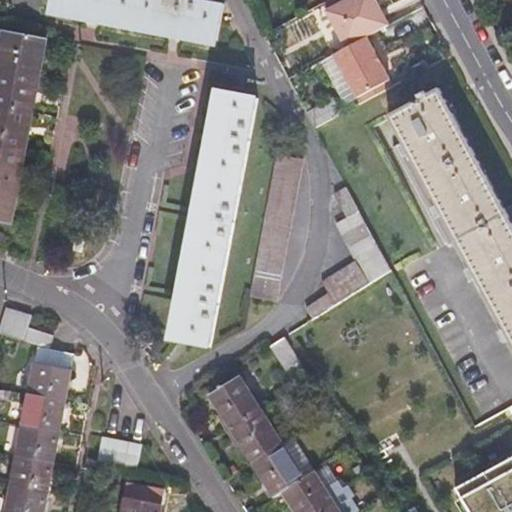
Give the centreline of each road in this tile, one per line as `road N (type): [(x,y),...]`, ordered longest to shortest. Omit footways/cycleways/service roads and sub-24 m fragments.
road 1 (residential): [(154,399),(282,316),(317,244),(320,193),(309,140),(232,0)]
road 2 (residential): [(0,276),(62,304),(103,335),(154,399)]
road 3 (residential): [(443,0),(511,123)]
road 4 (residential): [(154,399),(219,511)]
